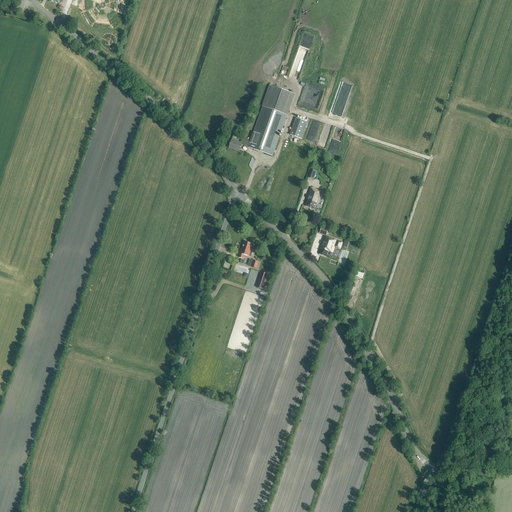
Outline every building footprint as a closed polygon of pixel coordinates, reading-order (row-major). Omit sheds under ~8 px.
[(273,156),(287,115),(294,94),(270,86),(251,141),(242,138),(241,143),(232,140),(229,148),(239,152),(242,145),(248,147),(273,156)] [(302,139),(308,122),(296,118),(290,135),(302,139)] [(314,180),(316,172),(310,170),(307,178),(314,180)] [(318,204),(322,193),(319,192),(319,191),(311,188),(307,200),(308,201),(306,207),(315,210),(317,204),(318,204)] [(328,236),(330,230),(329,229),(322,227),(320,234),(326,236),(327,235),(328,236)] [(342,243),(324,237),(321,246),(322,246),(319,254),(327,257),(329,251),(333,253),(334,249),(334,247),(340,250),(342,243)] [(252,244),(244,242),(241,254),(239,258),(243,259),(244,255),(249,256),(249,255),(252,255),(253,250),(251,249),(252,244)] [(268,275),(262,273),(257,288),(263,290),(268,275)]
